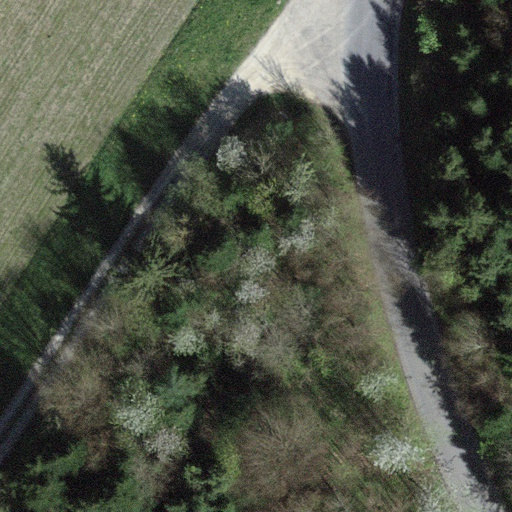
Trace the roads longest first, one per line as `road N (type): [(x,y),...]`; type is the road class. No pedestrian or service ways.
road 1 (track): [(0,429),(238,105),(289,56),(368,0)]
road 2 (tertiary): [(373,0),(382,166),(407,291),(433,390),(480,511)]
